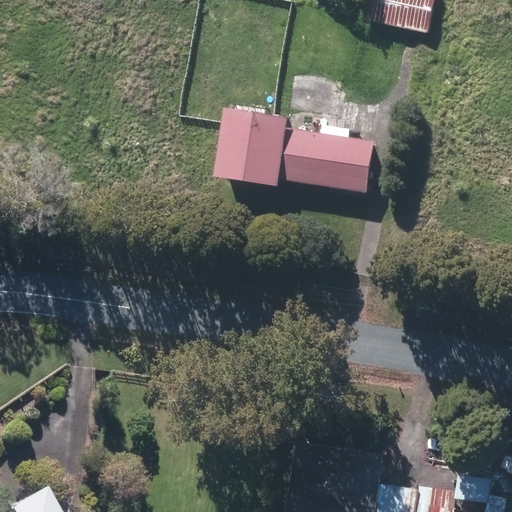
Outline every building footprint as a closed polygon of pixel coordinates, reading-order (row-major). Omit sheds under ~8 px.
[(374,0),(370,22),(432,36),(440,0),(374,0)] [(331,100),(298,97),(297,114),(330,117),(331,100)] [(290,184),(376,196),(382,146),(357,142),(358,133),(329,130),(329,137),(298,134),(300,124),(237,116),(227,185),(289,193),(290,184)] [(292,511),(508,511),(511,497),(495,494),(497,480),(465,474),(461,492),(425,487),(425,489),(387,483),(392,453),(305,439),(292,511)] [(58,511),(44,484),(7,504),(11,511),(58,511)]
